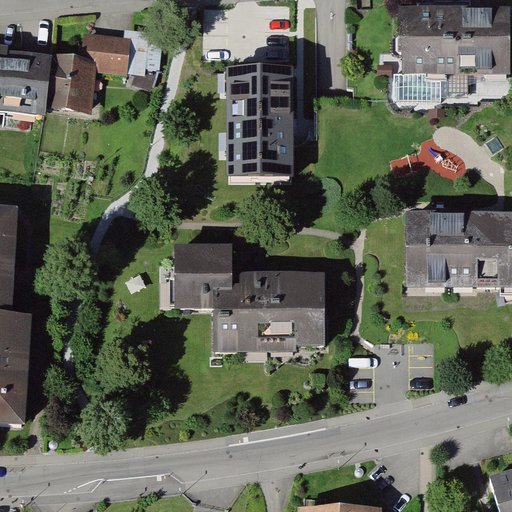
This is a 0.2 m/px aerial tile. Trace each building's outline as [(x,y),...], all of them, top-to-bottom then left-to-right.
[(511,79),(511,16),(404,20),(406,83),(511,79)] [(78,62),(0,53),(0,110),(91,120),(96,77),(132,81),(137,42),(81,35),(78,62)] [(303,183),(301,78),(232,80),(234,184),(303,183)] [(18,322),(24,220),(0,218),(0,425),(30,427),(36,323),(18,322)] [(511,291),(511,221),(413,221),(412,291),(511,291)] [(334,356),(331,279),(243,283),(242,252),(180,255),(183,312),(220,310),(222,361),(334,356)] [(511,511),(511,479),(500,483),(508,511),(511,511)]
